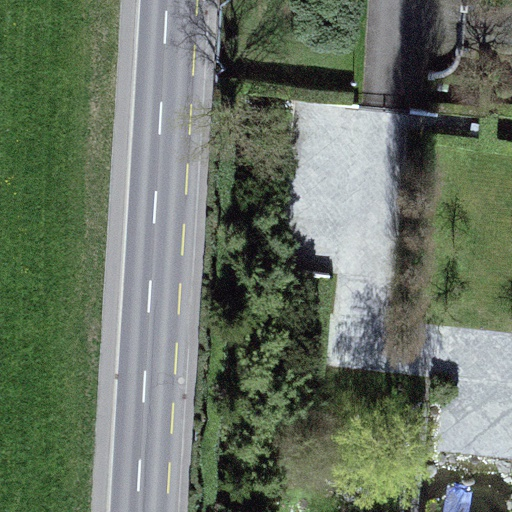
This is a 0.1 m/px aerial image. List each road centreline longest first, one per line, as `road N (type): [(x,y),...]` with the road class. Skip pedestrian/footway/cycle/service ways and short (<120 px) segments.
road 1 (secondary): [(167,0),(138,511)]
road 2 (residential): [(385,23),(361,347),(511,364)]
road 3 (residential): [(511,33),(385,23)]
